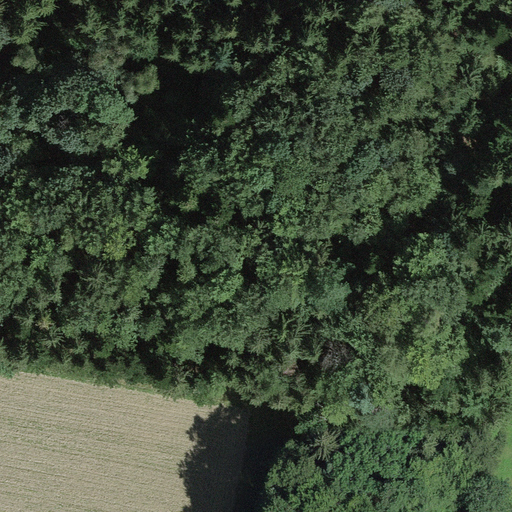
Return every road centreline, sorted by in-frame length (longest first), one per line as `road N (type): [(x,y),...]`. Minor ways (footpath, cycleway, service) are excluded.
road 1 (track): [(285,511),(341,277),(325,230),(0,57)]
road 2 (track): [(404,0),(449,25),(492,81)]
